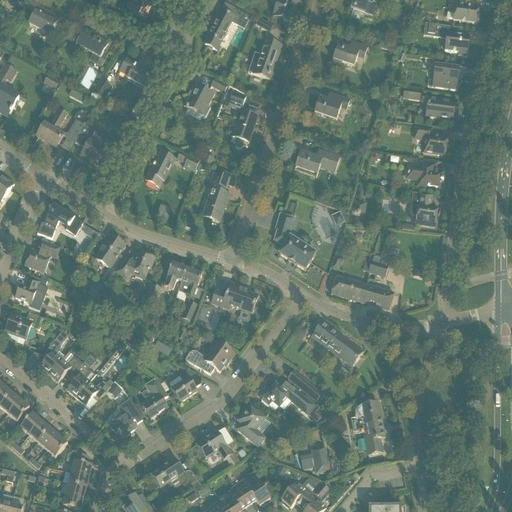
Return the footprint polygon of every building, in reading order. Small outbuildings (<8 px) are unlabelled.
[(128,0),(127,4),(129,5),(146,12),(151,0),(128,0)] [(290,24),(297,0),(280,0),(280,1),(279,0),(273,18),(290,24)] [(374,0),(353,0),(350,10),(372,18),(376,7),(372,6),(374,0)] [(471,6),(468,5),(468,0),(451,0),(451,3),(457,4),(457,6),(455,6),(453,22),(476,26),(479,10),(470,9),(471,6)] [(50,38),(55,28),(60,19),(38,8),(28,26),(50,38)] [(246,27),(251,18),(237,11),(233,19),(220,12),(207,37),(209,38),(204,46),(216,52),(220,44),(231,24),(237,27),(241,20),(247,23),(246,26),(246,27)] [(417,11),(413,18),(420,23),(425,16),(417,11)] [(258,20),(255,27),(260,30),(267,34),(269,35),(273,28),(264,23),(258,20)] [(434,34),(434,35),(447,37),(447,41),(445,52),(458,54),(458,57),(466,58),(469,40),(466,40),(466,38),(453,36),(454,29),(455,29),(445,27),(435,26),(434,34)] [(91,41),(82,36),(76,47),(92,56),(89,62),(101,69),(103,65),(107,57),(103,54),(108,45),(93,37),(91,41)] [(270,82),(279,55),(282,47),(266,41),(262,50),(260,56),(255,54),(248,74),(270,82)] [(364,61),(368,48),(351,42),(348,50),(338,47),(331,65),(340,69),(342,64),(354,68),(357,58),(364,61)] [(381,45),(379,49),(394,55),(395,53),(396,50),(395,50),(381,45)] [(136,65),(127,61),(116,80),(126,85),(128,81),(147,91),(156,75),(142,68),(144,65),(138,61),(136,65)] [(433,83),(432,89),(446,91),(456,92),(458,82),(458,79),(456,79),(457,69),(450,68),(435,66),(433,83)] [(0,109),(1,110),(0,111),(0,114),(7,119),(19,99),(2,90),(7,82),(10,84),(16,73),(5,67),(4,69),(0,76),(0,109)] [(47,78),(43,86),(54,92),(58,85),(47,78)] [(103,103),(113,88),(101,80),(91,95),(103,103)] [(226,96),(229,88),(214,80),(210,88),(226,96)] [(215,96),(208,92),(196,86),(192,92),(194,92),(192,96),(191,95),(184,108),(205,119),(210,110),(208,109),(215,96)] [(419,103),(421,93),(405,91),(404,101),(419,103)] [(243,148),(247,149),(257,119),(241,113),(246,100),(244,99),(233,95),(231,100),(229,105),(228,108),(231,109),(236,111),(236,112),(233,120),(238,121),(230,144),(234,145),(234,147),(235,149),(237,151),(239,151),(241,150),(243,148)] [(349,102),(338,99),(329,95),(327,102),(319,100),(314,114),(336,122),(340,109),(346,111),(349,102)] [(439,103),(428,102),(426,119),(443,121),(443,122),(453,123),(453,118),(453,117),(454,110),(455,110),(455,104),(439,102),(439,103)] [(249,113),(261,114),(262,105),(250,104),(249,113)] [(42,130),(36,139),(43,143),(44,140),(57,148),(58,147),(63,137),(73,143),(74,144),(84,127),(83,127),(88,120),(79,115),(77,115),(74,119),(75,122),(68,135),(64,136),(58,132),(58,131),(62,125),(67,115),(59,111),(49,129),(44,126),(42,130)] [(74,144),(73,144),(80,147),(84,150),(83,152),(78,161),(88,166),(90,163),(102,170),(111,156),(102,151),(89,143),(95,133),(90,130),(84,127),(74,144)] [(448,149),(449,140),(430,138),(431,131),(416,129),(414,141),(424,143),(422,155),(444,158),(446,148),(448,149)] [(300,154),(295,170),(317,177),(320,169),(335,174),(340,159),(320,153),(318,160),(300,154)] [(149,175),(145,182),(158,189),(162,181),(164,182),(167,176),(177,181),(178,180),(183,170),(185,167),(175,162),(175,161),(173,160),(170,159),(161,154),(155,166),(154,165),(149,175)] [(371,156),(369,166),(374,167),(375,163),(375,161),(377,161),(381,162),(381,157),(371,156)] [(185,167),(183,170),(195,175),(200,162),(189,157),(185,166),(185,167)] [(205,157),(203,163),(211,166),(213,159),(205,157)] [(432,171),(433,165),(420,163),(419,168),(406,167),(404,182),(417,183),(416,189),(426,190),(426,187),(440,189),(441,183),(443,183),(443,182),(444,182),(445,173),(432,171)] [(206,209),(203,219),(219,224),(224,210),(226,211),(230,197),(224,195),(226,187),(227,185),(229,180),(219,177),(214,175),(211,182),(208,191),(212,192),(206,209)] [(0,202),(1,203),(14,186),(0,176),(0,202)] [(416,215),(413,214),(412,222),(415,222),(415,227),(423,228),(434,230),(437,210),(432,209),(432,205),(431,205),(432,197),(413,195),(412,203),(419,204),(418,207),(416,215)] [(293,214),(296,206),(288,204),(286,212),(293,214)] [(38,232),(37,236),(52,241),(56,230),(59,224),(68,229),(66,233),(75,238),(82,225),(71,218),(72,215),(64,210),(62,213),(55,209),(53,208),(50,210),(49,212),(50,213),(50,212),(51,212),(44,224),(45,224),(44,225),(41,224),(41,226),(38,232)] [(336,227),(344,224),(339,215),(332,218),(336,227)] [(289,240),(288,240),(294,221),(280,216),(276,231),(278,232),(274,242),(284,249),(279,256),(288,262),(288,263),(289,264),(290,263),(294,266),(294,267),(295,267),(305,273),(315,256),(290,239),(289,240)] [(95,242),(99,236),(96,234),(89,230),(88,231),(85,236),(92,240),(95,242)] [(125,260),(119,256),(125,248),(110,238),(95,260),(115,274),(125,260)] [(56,260),(60,250),(41,243),(36,256),(30,253),(25,268),(44,276),(50,258),(56,260)] [(147,257),(138,254),(134,263),(131,261),(132,261),(126,258),(125,260),(115,274),(126,281),(129,275),(135,278),(134,279),(141,282),(142,281),(144,282),(149,271),(150,271),(151,270),(155,261),(152,259),(153,258),(148,256),(147,257)] [(375,277),(381,259),(373,257),(368,275),(375,277)] [(385,280),(391,263),(381,259),(375,277),(385,280)] [(182,284),(187,269),(172,264),(164,288),(173,292),(176,282),(181,284),(182,284)] [(186,297),(193,300),(196,290),(197,290),(202,275),(187,269),(182,284),(181,284),(178,294),(187,297),(186,297)] [(15,300),(31,306),(30,308),(38,312),(41,304),(47,289),(45,289),(47,283),(29,277),(26,287),(26,289),(20,287),(15,300)] [(361,306),(366,288),(336,279),(331,297),(361,306)] [(216,293),(212,305),(229,311),(230,308),(242,313),(251,316),(258,298),(247,294),(248,291),(244,290),(231,285),(226,297),(216,293)] [(155,305),(160,290),(152,287),(146,302),(155,305)] [(389,314),(394,296),(366,288),(361,306),(389,314)] [(189,324),(191,317),(196,307),(189,304),(184,315),(182,321),(189,324)] [(80,315),(82,309),(75,307),(73,313),(80,315)] [(202,309),(197,321),(204,324),(208,311),(202,309)] [(6,334),(4,339),(16,343),(17,338),(26,342),(29,332),(31,329),(39,332),(44,321),(38,318),(29,315),(26,323),(11,317),(5,334),(6,334)] [(352,369),(363,355),(322,324),(311,339),(352,369)] [(64,359),(58,354),(60,350),(61,348),(68,339),(62,334),(53,344),(49,350),(42,357),(43,358),(43,357),(45,355),(49,358),(40,369),(49,377),(62,361),(64,359)] [(171,352),(157,344),(153,351),(167,359),(171,352)] [(233,356),(218,344),(217,345),(216,344),(212,345),(210,348),(210,352),(212,353),(206,360),(198,354),(197,355),(196,354),(193,354),(190,356),(189,357),(188,356),(185,362),(210,377),(214,371),(219,374),(224,368),(223,368),(226,364),(226,365),(228,362),(231,361),(232,360),(232,357),(233,356)] [(76,382),(67,392),(76,400),(89,385),(84,381),(88,373),(89,371),(97,362),(90,356),(82,365),(81,367),(72,378),(76,382)] [(139,368),(143,362),(137,358),(133,364),(139,368)] [(29,360),(24,367),(30,371),(35,365),(29,360)] [(81,367),(74,361),(67,366),(62,361),(49,377),(58,385),(67,374),(71,378),(69,380),(81,367)] [(180,405),(197,393),(195,390),(201,386),(201,378),(189,372),(170,385),(169,387),(171,391),(180,405)] [(316,404),(322,397),(302,380),(294,374),(288,381),(316,404)] [(162,416),(169,412),(163,402),(168,398),(159,385),(155,381),(144,388),(151,398),(146,401),(148,405),(142,409),(151,421),(161,415),(162,416)] [(263,399),(261,402),(268,408),(270,405),(272,403),(279,409),(284,413),(292,404),(306,416),(313,408),(285,385),(283,382),(282,383),(277,388),(275,386),(270,392),(268,390),(262,398),(263,399)] [(89,385),(76,400),(85,408),(94,397),(99,401),(96,404),(97,404),(110,389),(103,383),(94,389),(89,385)] [(114,385),(107,393),(115,400),(121,392),(114,385)] [(0,408),(11,395),(3,388),(0,390),(0,408)] [(0,409),(8,417),(20,402),(11,395),(0,408),(0,409)] [(113,425),(110,429),(117,435),(119,433),(124,441),(131,437),(130,434),(134,432),(136,430),(132,424),(135,422),(137,426),(143,422),(129,401),(117,409),(122,417),(120,419),(118,418),(112,425),(113,425)] [(23,427),(31,417),(27,413),(28,411),(29,410),(20,402),(8,417),(17,424),(19,423),(23,427)] [(377,405),(361,408),(368,439),(364,439),(366,448),(368,458),(382,455),(380,441),(385,440),(379,414),(377,405)] [(241,426),(236,431),(244,438),(257,449),(265,440),(261,436),(270,426),(264,421),(266,420),(265,419),(257,412),(256,414),(249,408),(237,422),(241,426)] [(319,410),(316,408),(308,417),(317,424),(320,420),(315,416),(319,410)] [(321,420),(325,415),(320,411),(316,415),(321,420)] [(29,438),(41,423),(32,416),(31,417),(23,427),(20,430),(29,438)] [(38,445),(50,431),(41,423),(29,438),(38,445)] [(46,452),(58,438),(50,431),(38,445),(46,452)] [(217,433),(196,447),(205,461),(217,453),(223,462),(225,461),(229,458),(235,468),(240,465),(234,455),(232,456),(226,447),(217,434),(217,433)] [(55,460),(61,453),(67,446),(58,438),(46,452),(55,460)] [(243,451),(237,454),(242,461),(247,458),(243,451)] [(312,456),(300,458),(302,472),(315,469),(316,476),(329,473),(324,451),(312,453),(312,456)] [(74,465),(71,475),(89,480),(91,471),(92,469),(88,468),(86,467),(88,459),(76,456),(74,465)] [(155,482),(147,487),(150,492),(154,492),(159,489),(159,490),(160,491),(184,475),(184,474),(175,461),(151,476),(155,482)] [(283,478),(286,471),(279,468),(276,475),(283,478)] [(65,474),(62,484),(68,486),(86,491),(87,489),(87,486),(89,480),(71,475),(71,476),(65,474)] [(37,483),(36,488),(43,489),(44,485),(45,480),(39,478),(37,483)] [(286,497),(281,503),(283,504),(282,506),(287,510),(288,509),(290,511),(295,506),(300,510),(311,497),(321,486),(310,481),(302,489),(297,485),(292,490),(291,489),(285,496),(286,497)] [(191,485),(189,487),(193,492),(195,495),(202,490),(200,487),(196,482),(191,485)] [(260,487),(257,482),(238,494),(236,495),(246,510),(256,503),(260,508),(262,507),(263,508),(268,504),(268,503),(270,502),(264,494),(272,489),(267,482),(260,487)] [(68,486),(65,497),(83,502),(85,496),(85,493),(86,491),(68,486)] [(311,497),(300,510),(301,511),(324,511),(326,510),(320,505),(330,494),(328,486),(323,488),(321,486),(311,497)] [(195,502),(200,499),(197,494),(192,497),(195,502)] [(224,511),(242,511),(246,510),(236,495),(234,497),(221,506),(224,511)] [(80,511),(83,502),(65,497),(62,509),(75,511),(80,511)] [(141,507),(134,497),(128,501),(130,504),(121,510),(122,511),(152,511),(147,503),(141,507)]
